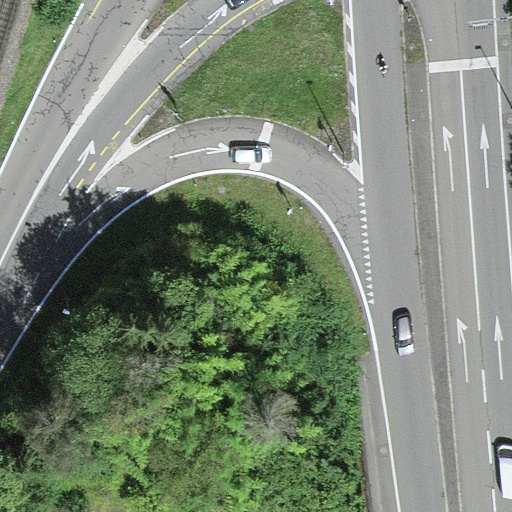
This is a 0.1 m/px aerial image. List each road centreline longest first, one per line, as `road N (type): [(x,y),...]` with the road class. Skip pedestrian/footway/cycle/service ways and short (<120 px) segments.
road 1 (primary): [(490,511),(455,0)]
road 2 (secondary): [(0,289),(93,198),(163,151),(256,143),(301,166),(345,204),(390,268)]
road 3 (secondary): [(0,274),(139,81),(184,33),(237,0)]
road 4 (primary): [(374,0),(390,268)]
road 5 (secondary): [(123,0),(62,94),(0,233)]
road 6 (primary): [(390,268),(419,511)]
